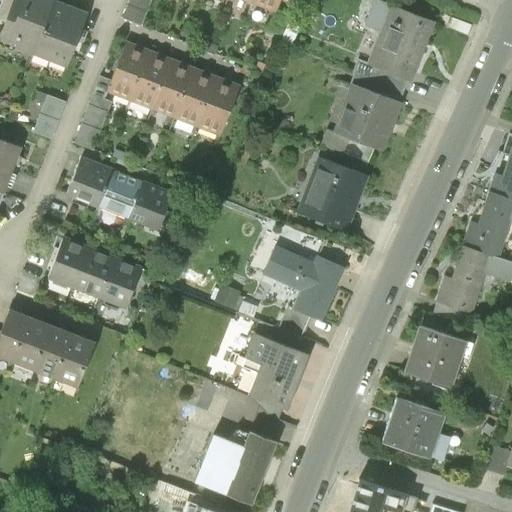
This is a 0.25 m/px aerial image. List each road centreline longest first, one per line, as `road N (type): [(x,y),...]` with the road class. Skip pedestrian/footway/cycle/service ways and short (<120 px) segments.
road 1 (tertiary): [(318,445),(511,19)]
road 2 (residential): [(116,0),(7,262)]
road 3 (residential): [(318,445),(511,507)]
